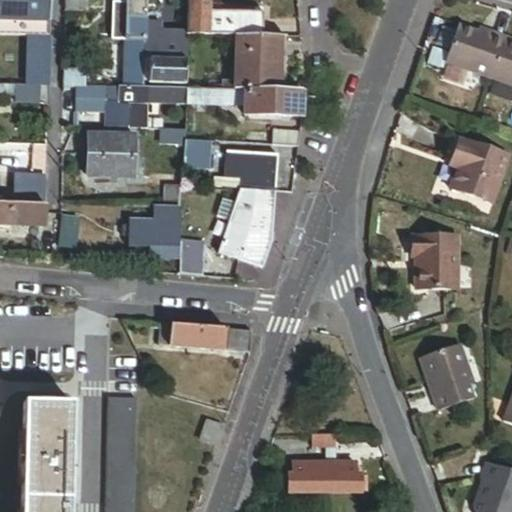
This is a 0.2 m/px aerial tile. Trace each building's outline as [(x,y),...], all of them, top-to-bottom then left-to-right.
[(0,0),(0,37),(28,37),(27,86),(38,86),(46,87),(47,0),(0,0)] [(85,0),(62,0),(63,13),(85,14),(85,0)] [(143,0),(123,0),(123,4),(111,4),(111,41),(124,42),(123,90),(142,90),(142,62),(143,42),(143,19),(143,0)] [(208,0),(186,0),(185,36),(234,37),(260,37),(261,15),(208,14),(208,0)] [(154,19),(143,19),(143,42),(158,42),(158,45),(161,45),(161,24),(154,24),(154,19)] [(444,66),(492,83),(508,39),(480,29),(478,34),(458,27),(444,66)] [(260,37),(234,37),(232,92),(282,93),(283,93),(284,38),(260,37)] [(511,40),(508,39),(492,83),(487,95),(508,103),(511,101),(511,40)] [(158,42),(143,42),(142,62),(148,62),(149,56),(157,56),(158,45),(158,42)] [(177,63),(148,62),(148,85),(184,86),(185,63),(177,63)] [(84,81),(84,70),(63,70),(63,81),(84,81)] [(0,97),(9,98),(10,86),(0,85),(0,97)] [(38,86),(27,86),(10,86),(9,98),(9,102),(38,103),(38,86)] [(103,89),(76,89),(75,114),(105,114),(105,129),(126,130),(126,115),(126,105),(103,105),(103,89)] [(123,90),(103,89),(103,105),(126,105),(142,105),(184,105),(184,91),(142,90),(123,90)] [(232,92),(184,91),(184,105),(244,107),(244,117),(282,117),(282,116),(282,113),(282,93),(232,92)] [(299,93),(283,93),(282,93),(282,113),(290,113),(298,113),(299,93)] [(142,105),(126,105),(126,115),(141,115),(142,105)] [(141,120),(141,115),(126,115),(126,130),(141,130),(141,120)] [(162,121),(141,120),(141,130),(158,131),(162,131),(162,121)] [(162,131),(158,131),(158,146),(183,146),(183,131),(162,131)] [(297,148),(300,133),(272,131),(271,146),(297,148)] [(127,135),(87,135),(86,176),(127,176),(127,135)] [(448,190),(491,206),(508,158),(458,140),(451,159),(458,161),(456,169),(448,190)] [(185,144),(183,146),(184,174),(211,175),(212,144),(185,144)] [(238,182),(237,192),(272,194),(274,158),(239,156),(238,182)] [(451,159),(448,167),(456,169),(458,161),(451,159)] [(28,206),(45,206),(45,180),(18,179),(18,206),(28,206)] [(212,189),(237,192),(238,182),(213,179),(212,189)] [(182,189),(165,189),(165,211),(182,211),(182,190),(182,189)] [(272,194),(237,192),(224,240),(223,245),(220,256),(261,269),(270,246),(272,194)] [(0,225),(27,227),(28,206),(18,206),(0,205),(0,225)] [(44,227),(45,206),(28,206),(27,227),(44,227)] [(165,211),(153,211),(153,226),(129,225),(129,250),(149,250),(149,263),(181,263),(181,245),(182,211),(165,211)] [(60,218),(58,250),(77,251),(79,220),(60,218)] [(413,292),(456,292),(456,238),(412,238),(412,259),(413,292)] [(511,239),(509,239),(503,256),(511,258),(511,239)] [(205,247),(181,245),(181,263),(181,278),(204,280),(205,247)] [(252,333),(170,328),(169,349),(250,355),(252,333)] [(458,347),(418,361),(436,415),(474,402),(469,388),(472,387),(458,347)] [(511,393),(501,424),(511,427),(511,393)] [(134,511),(137,399),(109,398),(106,511),(134,511)] [(21,511),(69,511),(72,406),(24,405),(21,511)] [(224,429),(207,423),(200,442),(217,448),(224,429)] [(335,440),(312,440),(312,454),(335,454),(335,440)] [(288,495),(324,495),(324,465),(293,465),(293,476),(288,476),(288,495)] [(324,465),(324,495),(360,495),(360,476),(356,476),(356,465),(324,465)] [(511,511),(511,474),(484,465),(478,482),(481,483),(472,510),(472,511),(511,511)]
